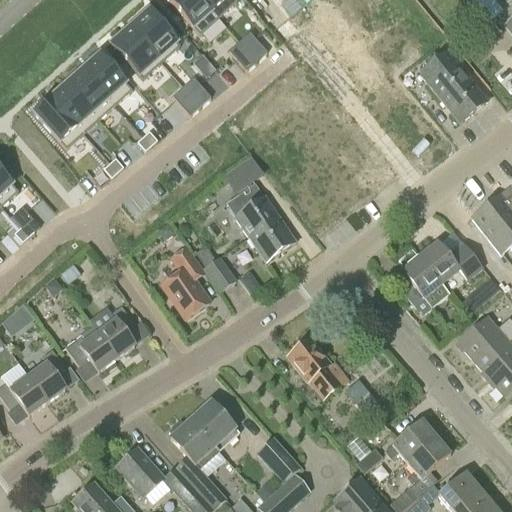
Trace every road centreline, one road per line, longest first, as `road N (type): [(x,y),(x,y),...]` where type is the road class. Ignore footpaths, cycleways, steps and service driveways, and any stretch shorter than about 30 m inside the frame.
road 1 (residential): [(334,265),(511,472)]
road 2 (residential): [(83,222),(285,60)]
road 3 (unknown): [(282,25),(425,197)]
road 4 (residential): [(334,265),(511,133)]
road 5 (residential): [(0,485),(184,369)]
road 6 (residential): [(184,369),(334,265)]
road 7 (residential): [(184,369),(83,222)]
